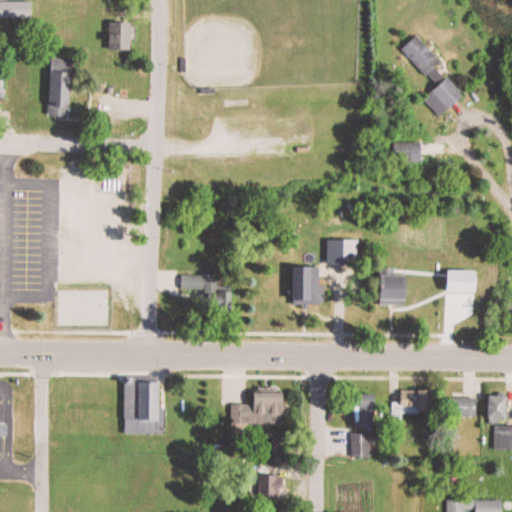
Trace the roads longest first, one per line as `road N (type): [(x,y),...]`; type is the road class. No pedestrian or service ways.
road 1 (tertiary): [(511,358),(0,352)]
road 2 (residential): [(149,355),(161,0)]
road 3 (residential): [(37,511),(42,353)]
road 4 (residential): [(158,144),(0,142)]
road 5 (residential): [(313,511),(318,356)]
